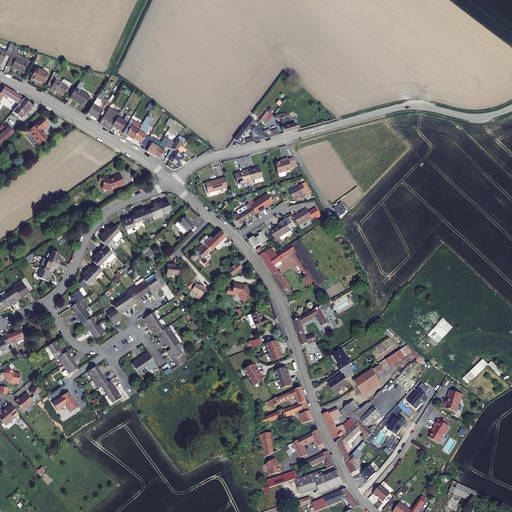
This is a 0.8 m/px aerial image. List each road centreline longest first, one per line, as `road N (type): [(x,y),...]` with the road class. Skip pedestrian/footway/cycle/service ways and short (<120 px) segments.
road 1 (residential): [(172,182),(248,250),(271,285),(316,414),(362,500)]
road 2 (unclassified): [(511,107),(475,117),(396,107),(212,157),(172,182)]
road 3 (residential): [(0,78),(134,152),(172,182)]
road 4 (residential): [(172,182),(105,213),(66,282),(45,302)]
road 5 (residential): [(45,302),(72,342),(108,355),(129,389)]
